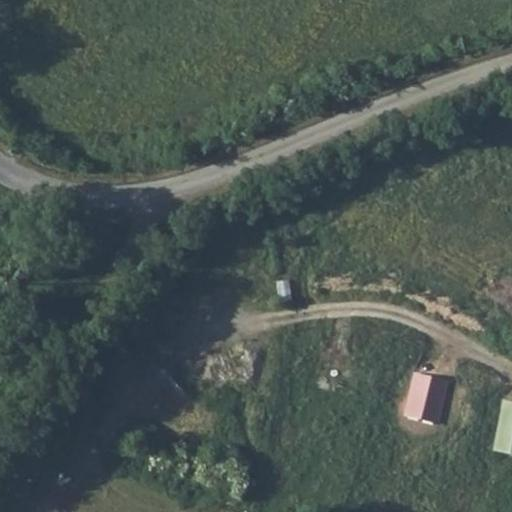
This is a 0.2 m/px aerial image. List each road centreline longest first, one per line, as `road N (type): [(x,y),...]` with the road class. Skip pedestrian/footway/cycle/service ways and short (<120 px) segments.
road 1 (unclassified): [(0,166),(43,184),(107,195),(170,185),(511,61)]
road 2 (track): [(0,300),(24,263),(43,184)]
